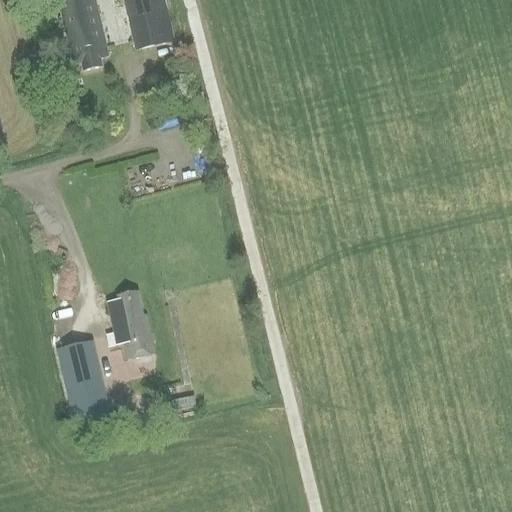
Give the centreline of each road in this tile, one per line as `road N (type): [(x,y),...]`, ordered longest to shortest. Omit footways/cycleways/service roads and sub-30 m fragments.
road 1 (track): [(187,0),(315,511)]
road 2 (track): [(0,183),(200,127)]
